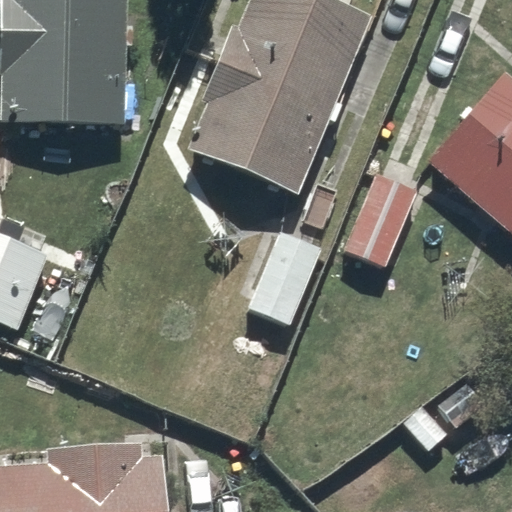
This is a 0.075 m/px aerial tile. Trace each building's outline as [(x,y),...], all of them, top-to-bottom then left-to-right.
[(122,0),(0,0),(0,128),(121,130),(122,0)] [(199,119),(179,166),(288,212),(363,35),(282,0),(251,0),(232,45),(226,43),(194,118),(199,119)] [(511,102),(498,91),(422,178),(511,256),(511,102)] [(374,186),(341,262),(379,279),(412,202),(374,186)] [(0,342),(14,348),(44,272),(4,256),(10,242),(0,238),(0,342)] [(317,256),(273,240),(246,317),(290,332),(317,256)] [(40,469),(41,481),(0,484),(0,511),(155,511),(152,473),(135,474),(134,461),(40,469)]
